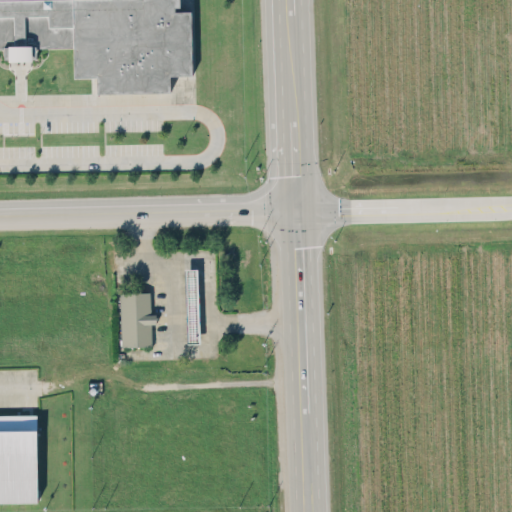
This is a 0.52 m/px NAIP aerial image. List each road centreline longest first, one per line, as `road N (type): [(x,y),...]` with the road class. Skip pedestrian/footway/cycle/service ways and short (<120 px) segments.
road 1 (tertiary): [(294,209),(511,206)]
road 2 (secondary): [(288,11),(294,209)]
road 3 (secondary): [(294,209),(300,406)]
road 4 (tertiary): [(133,211),(294,209)]
road 5 (tertiary): [(0,214),(133,211)]
